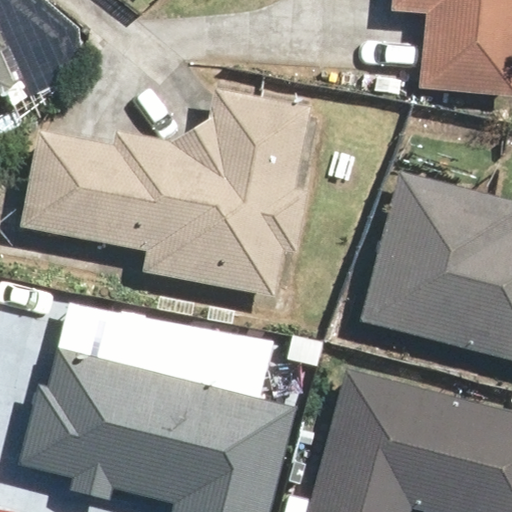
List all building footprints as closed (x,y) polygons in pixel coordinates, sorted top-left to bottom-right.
[(422,19),(416,93),(511,102),(511,0),(384,0),(383,16),(422,19)] [(0,59),(0,102),(15,97),(0,59)] [(110,145),(30,133),(15,230),(143,250),(137,278),(188,288),(189,286),(268,301),(305,109),(208,91),(203,117),(178,136),(162,144),(111,134),(110,145)] [(511,369),(511,200),(392,170),(352,329),(511,369)] [(167,511),(263,511),(287,412),(48,355),(20,474),(168,510),(167,511)] [(511,511),(511,416),(436,396),(340,370),(301,511),(511,511)]
